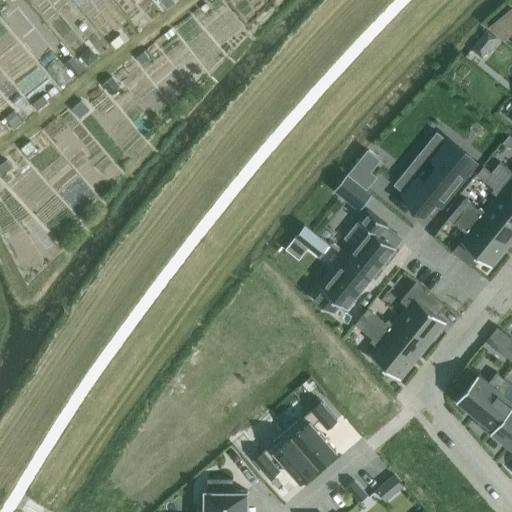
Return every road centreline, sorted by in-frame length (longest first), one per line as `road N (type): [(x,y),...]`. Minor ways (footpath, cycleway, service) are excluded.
road 1 (residential): [(511,505),(421,391),(487,306)]
road 2 (track): [(196,0),(0,153)]
